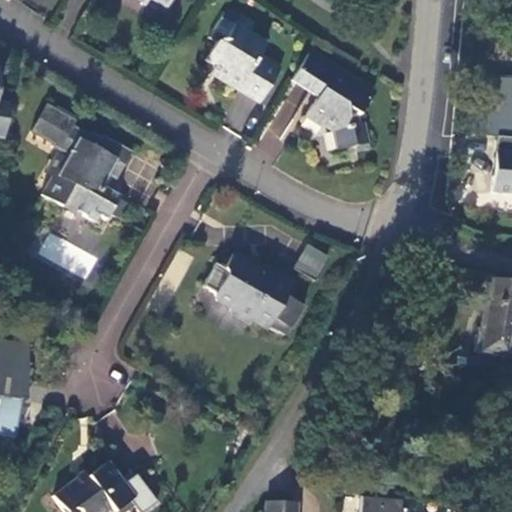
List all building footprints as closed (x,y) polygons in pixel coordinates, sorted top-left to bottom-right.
[(205,58),(214,66),(219,69),(215,75),(259,102),(279,68),(260,55),(266,44),(250,32),(254,23),(232,9),(225,11),(209,37),(215,41),(205,58)] [(374,93),(310,52),(310,53),(291,82),(317,99),(305,117),(322,128),(324,123),(333,129),(338,151),(370,144),(365,124),(360,125),(359,117),(374,93)] [(219,69),(214,66),(210,73),(215,75),(219,69)] [(511,75),(495,74),(491,135),(498,135),(494,193),(511,194),(511,75)] [(0,140),(2,141),(9,107),(0,104),(0,140)] [(115,179),(129,154),(100,137),(99,140),(87,134),(86,136),(75,130),(78,124),(48,109),(35,135),(58,147),(56,150),(68,157),(66,161),(64,159),(54,176),(52,175),(50,180),(40,197),(56,208),(63,205),(94,223),(98,216),(106,220),(109,214),(118,198),(99,187),(106,174),(115,179)] [(54,176),(64,159),(54,155),(42,176),(50,180),(52,175),(54,176)] [(116,219),(125,202),(118,198),(109,214),(116,219)] [(48,235),(41,254),(53,259),(60,240),(48,235)] [(293,267),(316,279),(329,255),(307,243),(293,267)] [(181,280),(191,256),(178,250),(168,275),(181,280)] [(223,269),(214,264),(201,287),(214,294),(216,300),(230,308),(232,316),(249,326),(253,321),(267,329),(268,328),(285,337),(302,307),(290,300),(289,303),(283,300),(292,283),(274,273),(270,279),(259,273),(258,268),(232,253),(223,269)] [(511,282),(486,277),(477,328),(475,328),(471,350),(497,355),(497,358),(510,361),(511,350),(511,332),(510,332),(511,323),(511,282)] [(0,436),(17,439),(30,338),(0,333),(0,436)] [(83,477),(52,499),(62,511),(69,511),(71,511),(77,510),(78,511),(114,511),(129,500),(138,511),(145,511),(158,502),(136,475),(124,484),(107,463),(88,478),(83,477)] [(400,511),(401,505),(360,499),(358,511),(400,511)] [(266,511),(295,511),(296,505),(267,502),(266,511)]
